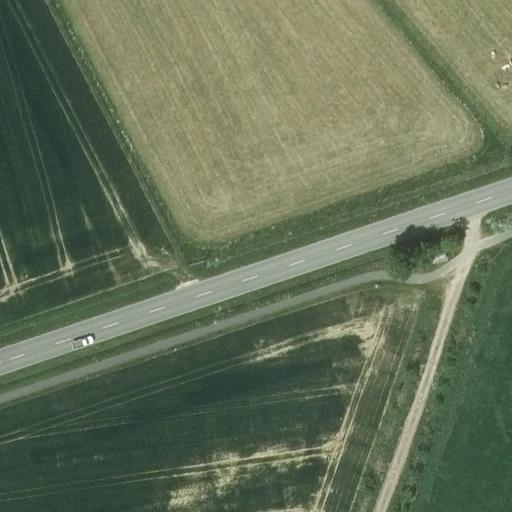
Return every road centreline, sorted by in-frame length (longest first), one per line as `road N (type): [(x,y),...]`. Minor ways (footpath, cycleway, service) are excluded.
road 1 (tertiary): [(0,362),(511,191)]
road 2 (track): [(380,511),(465,253),(469,206)]
